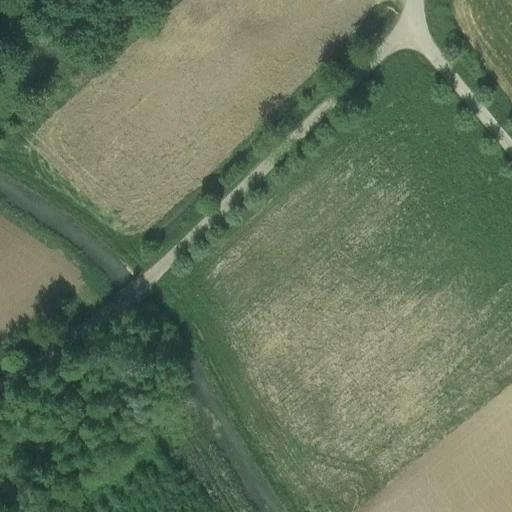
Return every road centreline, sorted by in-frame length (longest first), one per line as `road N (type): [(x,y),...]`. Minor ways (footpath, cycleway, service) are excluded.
road 1 (unclassified): [(0,386),(151,279),(407,29)]
road 2 (unclassified): [(407,29),(511,152)]
